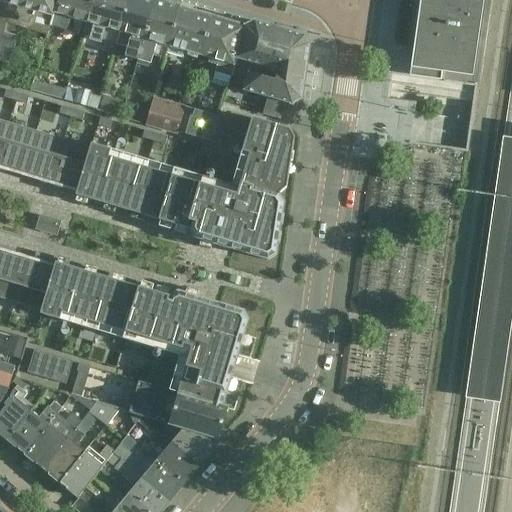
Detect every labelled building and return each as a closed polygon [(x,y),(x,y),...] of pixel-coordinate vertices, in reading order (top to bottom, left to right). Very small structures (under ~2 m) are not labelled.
[(4,0),(3,8),(0,17),(0,61),(9,64),(19,28),(48,36),(51,27),(58,0),(4,0)] [(93,0),(58,0),(51,27),(66,31),(70,18),(87,23),(93,0)] [(128,0),(93,0),(87,23),(85,32),(92,34),(91,40),(100,43),(105,28),(120,33),(128,0)] [(155,2),(148,0),(128,0),(120,33),(116,45),(128,48),(125,58),(138,62),(155,2)] [(429,0),(421,64),(443,67),(467,70),(476,0),(429,0)] [(180,9),(155,2),(138,62),(150,66),(153,55),(166,59),(180,9)] [(213,19),(180,9),(166,59),(182,63),(185,51),(202,56),(213,19)] [(244,28),(213,19),(202,56),(209,59),(208,61),(218,64),(212,82),(228,87),(234,68),(233,67),(244,28)] [(255,22),(245,28),(244,28),(233,67),(234,68),(236,59),(251,63),(243,92),(244,92),(269,99),(265,114),(279,118),(283,103),(292,105),(292,106),(302,101),(309,46),(304,37),(255,22)] [(67,90),(34,82),(33,82),(31,90),(64,100),(67,90)] [(91,93),(78,89),(78,92),(67,90),(64,100),(98,111),(101,99),(91,96),(91,93)] [(15,102),(18,94),(6,91),(4,98),(15,102)] [(18,94),(15,102),(27,105),(29,97),(18,94)] [(155,98),(146,125),(174,134),(174,133),(178,134),(186,107),(155,98)] [(11,116),(12,110),(0,106),(0,152),(5,136),(9,123),(11,116)] [(59,114),(71,118),(73,110),(61,107),(59,114)] [(219,118),(186,107),(178,134),(212,144),(219,118)] [(73,110),(71,118),(82,121),(85,113),(73,110)] [(21,119),(11,116),(9,123),(5,136),(0,152),(0,310),(3,311),(12,314),(21,317),(30,320),(40,322),(49,325),(58,328),(67,331),(77,333),(85,336),(95,339),(104,342),(113,344),(132,350),(141,353),(150,355),(230,379),(230,378),(231,379),(231,378),(234,369),(236,361),(235,361),(237,355),(239,347),(242,339),(244,331),(246,323),(248,319),(249,315),(252,306),(254,296),(257,287),(260,277),(263,268),(265,260),(266,259),(269,249),(271,240),(274,231),(277,223),(279,215),(281,207),(284,198),(264,192),(254,189),(241,185),(230,182),(222,179),(214,177),(204,174),(195,171),(186,169),(177,166),(167,163),(158,160),(149,157),(140,155),(131,152),(122,149),(112,146),(103,144),(94,141),(85,138),(76,135),(66,133),(57,130),(48,127),(39,124),(29,122),(21,119)] [(101,118),(98,126),(110,129),(112,121),(101,118)] [(142,139),(154,142),(156,134),(144,131),(142,139)] [(156,134),(154,142),(165,145),(168,138),(156,134)] [(201,147),(199,155),(210,159),(213,151),(201,147)] [(31,362),(39,364),(42,353),(34,351),(31,362)] [(39,364),(46,367),(50,355),(42,353),(39,364)] [(46,367),(54,369),(57,357),(50,355),(46,367)] [(54,369),(61,371),(65,360),(57,357),(54,369)] [(61,371),(69,374),(73,362),(65,360),(61,371)] [(27,373),(35,376),(39,364),(31,362),(27,373)] [(39,364),(35,376),(43,378),(46,367),(39,364)] [(91,368),(79,364),(77,372),(88,375),(91,368)] [(43,378),(50,380),(54,369),(46,367),(43,378)] [(50,380),(58,383),(61,371),(54,369),(50,380)] [(61,371),(58,383),(66,385),(69,374),(61,371)] [(227,409),(222,407),(178,394),(169,391),(139,382),(130,412),(129,413),(134,415),(143,417),(167,425),(218,440),(227,409)] [(0,404),(9,389),(0,386),(0,404)] [(0,412),(0,437),(2,440),(5,440),(6,440),(31,412),(20,403),(26,395),(16,387),(4,404),(6,406),(0,412)] [(63,407),(56,402),(50,409),(49,408),(39,419),(31,412),(6,440),(9,442),(9,445),(13,449),(16,448),(25,455),(48,426),(63,407)] [(120,410),(97,403),(89,413),(98,420),(107,427),(120,410)] [(89,413),(82,422),(60,449),(43,470),(51,476),(51,480),(55,483),(58,483),(60,485),(86,453),(79,447),(86,437),(84,436),(98,420),(89,413)] [(82,422),(73,415),(57,434),(48,426),(25,455),(27,457),(27,460),(31,463),(34,463),(43,470),(60,449),(82,422)] [(136,426),(143,417),(134,415),(131,418),(133,424),(136,426)] [(218,440),(167,425),(165,426),(177,437),(172,443),(180,449),(200,466),(220,442),(218,440)] [(151,441),(161,449),(165,453),(158,461),(185,484),(200,466),(180,449),(172,443),(159,432),(151,441)] [(150,470),(121,445),(115,452),(114,452),(170,501),(185,484),(158,461),(150,470)] [(115,452),(108,446),(95,461),(86,453),(60,485),(78,499),(86,489),(90,483),(93,480),(106,461),(114,452),(115,452)] [(161,511),(170,501),(114,452),(106,461),(115,469),(114,470),(136,488),(129,496),(148,511),(161,511)] [(121,505),(93,480),(90,483),(86,489),(113,511),(148,511),(129,496),(121,505)] [(113,511),(86,489),(78,499),(92,509),(95,511),(113,511)] [(0,511),(11,511),(0,502),(0,511)]
